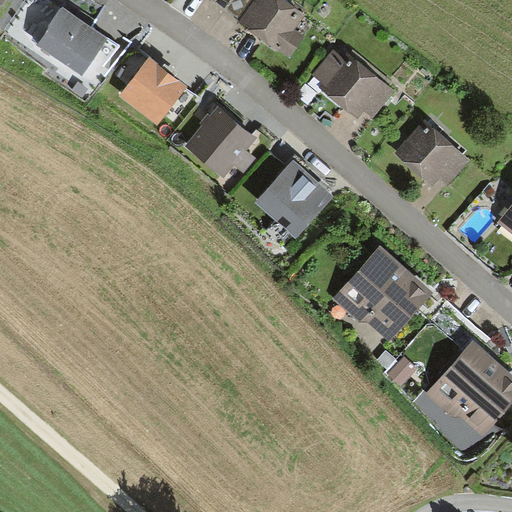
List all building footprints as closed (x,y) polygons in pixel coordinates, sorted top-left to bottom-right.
[(208,0),(225,12),(233,0),(208,0)] [(239,0),(233,9),(244,18),(239,25),(277,55),(280,52),(290,59),(306,38),(295,30),(307,15),(287,0),(239,0)] [(105,37),(61,8),(38,44),(81,73),(105,37)] [(396,92),(339,42),(311,74),(319,81),(317,84),(357,119),(364,111),(373,118),(396,92)] [(188,85),(150,56),(118,98),(156,127),(188,85)] [(220,105),(186,145),(226,179),(235,168),(242,174),(256,158),(250,152),(260,140),(220,105)] [(477,162),(429,117),(396,153),(433,187),(440,179),(452,189),(477,162)] [(334,198),(293,162),(256,202),(296,239),(334,198)] [(511,207),(503,218),(511,225),(511,207)] [(435,292),(382,245),(335,299),(388,345),(435,292)] [(495,344),(449,301),(382,374),(471,456),(497,428),(492,424),(511,401),(511,375),(487,352),(495,344)]
